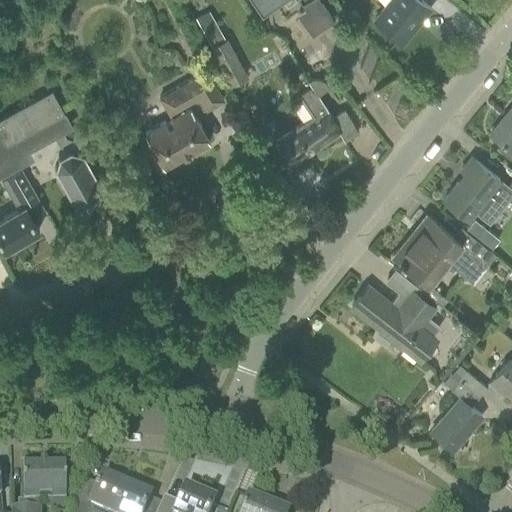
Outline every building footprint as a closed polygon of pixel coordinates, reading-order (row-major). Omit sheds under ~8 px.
[(253,0),(260,10),(274,0),(298,0),(304,8),(297,14),(311,35),(333,20),(319,0),(253,0)] [(389,0),(383,9),(373,21),(400,43),(401,43),(430,8),(420,0),(389,0)] [(210,46),(225,38),(208,10),(195,18),(210,46)] [(246,76),(225,38),(210,46),(230,84),(246,76)] [(144,133),(153,149),(163,166),(209,140),(194,114),(205,108),(205,109),(223,100),(206,69),(158,96),(171,118),(144,133)] [(274,140),(276,144),(274,146),(287,166),(339,133),(344,140),(357,132),(342,109),(329,117),(310,86),(297,95),(311,116),(274,140)] [(67,147),(68,148),(69,147),(71,140),(65,138),(61,131),(71,126),(63,112),(54,95),(50,88),(0,115),(0,174),(18,165),(17,162),(14,156),(24,151),(54,135),(60,145),(67,147)] [(497,148),(509,157),(511,152),(511,105),(490,133),(501,142),(497,148)] [(94,197),(91,191),(102,186),(82,151),(87,131),(75,128),(71,140),(69,147),(68,148),(57,154),(54,167),(73,201),(84,195),(87,201),(94,197)] [(443,200),(459,212),(467,219),(475,209),(481,214),(485,209),(492,215),(511,191),(498,180),(499,179),(471,157),(460,170),(464,174),(443,200)] [(34,190),(21,167),(5,177),(18,200),(34,190)] [(0,220),(0,241),(4,249),(38,229),(25,206),(0,220)] [(455,266),(465,275),(487,248),(464,230),(457,239),(441,226),(425,214),(415,226),(418,228),(394,257),(410,270),(428,285),(445,264),(452,269),(455,266)] [(464,230),(487,248),(496,237),(473,219),(464,230)] [(368,286),(352,305),(419,359),(432,343),(436,337),(432,335),(440,326),(426,315),(433,306),(437,302),(422,291),(416,286),(396,270),(386,282),(400,293),(392,304),(368,286)] [(500,314),(494,322),(501,328),(508,319),(500,314)] [(503,390),(511,397),(511,355),(490,381),(502,392),(503,390)] [(453,373),(461,380),(479,396),(487,386),(472,373),(469,371),(468,371),(460,365),(453,373)] [(479,396),(461,380),(453,389),(461,396),(445,415),(432,431),(453,448),(481,415),(471,406),(479,396)] [(10,510),(10,511),(38,511),(39,501),(65,501),(64,464),(22,465),(23,510),(10,510)] [(89,507),(86,511),(114,511),(126,488),(115,483),(116,482),(102,476),(97,487),(88,507),(89,507)] [(143,511),(150,497),(151,494),(137,488),(136,492),(126,488),(114,511),(143,511)] [(163,499),(157,511),(209,511),(213,502),(210,501),(211,497),(201,492),(199,496),(184,489),(177,505),(163,499)] [(277,511),(247,500),(242,511),(277,511)] [(86,511),(89,507),(88,507),(77,502),(74,509),(72,511),(86,511)]
